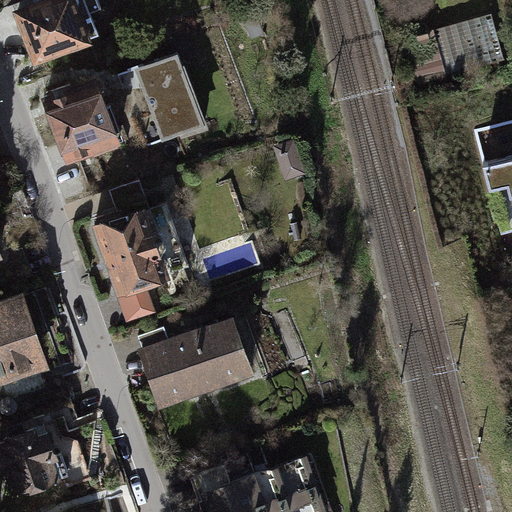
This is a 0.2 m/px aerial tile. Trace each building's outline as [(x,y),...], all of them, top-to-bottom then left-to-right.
[(47,0),(18,11),(36,59),(89,39),(88,37),(99,33),(91,12),(101,8),(98,0),(47,0)] [(416,85),(505,61),(492,14),(404,38),(416,85)] [(178,51),(135,67),(162,139),(205,123),(178,51)] [(108,82),(52,101),(75,165),(130,147),(108,82)] [(511,125),(478,134),(503,231),(511,228),(511,125)] [(300,139),(279,145),(289,181),(310,175),(300,139)] [(99,224),(98,225),(120,288),(144,280),(165,273),(142,209),(123,215),(121,208),(97,217),(99,224)] [(144,280),(120,288),(116,290),(127,320),(155,310),(144,280)] [(17,302),(0,307),(0,372),(38,359),(17,302)] [(233,318),(141,351),(159,401),(251,368),(233,318)] [(13,444),(0,448),(0,458),(4,470),(6,469),(14,491),(68,472),(61,452),(55,454),(47,432),(36,435),(34,427),(11,436),(13,444)] [(224,464),(195,473),(209,511),(315,511),(317,511),(312,497),(320,495),(315,482),(309,484),(302,463),(232,487),(224,464)]
